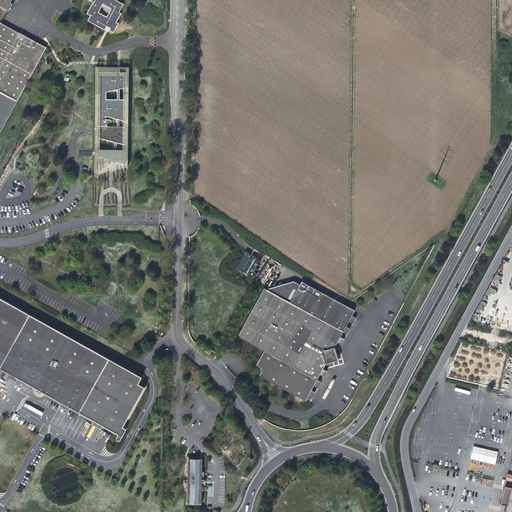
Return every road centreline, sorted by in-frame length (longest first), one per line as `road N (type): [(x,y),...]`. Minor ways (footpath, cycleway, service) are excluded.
road 1 (unclassified): [(179,0),(178,340),(262,438)]
road 2 (primary): [(511,152),(364,417),(333,448)]
road 3 (primary): [(372,470),(381,421),(511,178)]
road 4 (residential): [(415,511),(401,442),(409,418),(511,230)]
road 5 (track): [(351,0),(347,290)]
road 6 (track): [(490,143),(491,0)]
